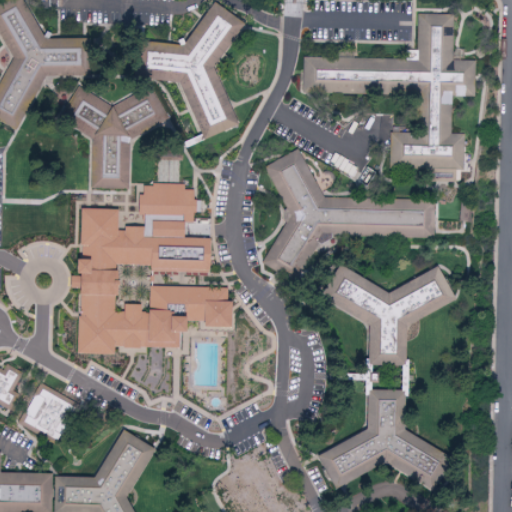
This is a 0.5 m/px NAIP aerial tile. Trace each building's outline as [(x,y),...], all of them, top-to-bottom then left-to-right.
[(211,66),(240,23),(208,2),(180,44),(145,42),(142,43),(147,56),(146,66),(152,64),(172,65),(169,71),(142,69),(146,80),(172,82),(179,87),(198,139),(233,126),(211,66)] [(0,122),(17,130),(43,76),(86,77),(86,39),(41,38),(23,5),(14,5),(0,12),(0,39),(11,59),(1,78),(1,82),(0,82),(0,122)] [(414,60),(300,57),(300,93),(343,94),(343,91),(373,92),(374,80),(427,82),(427,96),(424,96),(424,128),(414,128),(414,133),(388,133),(387,169),(420,170),(420,181),(453,182),(453,170),(461,170),(462,134),(449,134),(450,97),(472,97),(473,61),(450,60),(451,15),(416,14),(414,60)] [(89,189),(127,190),(129,152),(145,131),(166,121),(150,86),(103,111),(102,109),(102,103),(87,92),(78,96),(72,96),(75,102),(69,110),(68,123),(91,141),(89,189)] [(431,239),(432,202),(430,201),(405,200),(405,210),(374,210),(375,201),(364,196),(351,196),(348,198),(319,197),(297,150),(264,165),(264,168),(283,210),(283,219),(261,265),(278,273),(284,270),(288,270),(299,275),(312,247),(328,240),(330,235),(337,235),(340,237),(431,239)] [(81,207),(80,242),(89,242),(89,255),(75,254),(75,268),(80,268),(79,274),(71,273),(70,285),(79,285),(79,290),(81,290),(80,314),(77,314),(77,350),(113,351),(113,344),(122,344),(122,345),(139,345),(139,344),(178,345),(178,327),(185,327),(185,319),(202,319),(202,323),(230,324),(231,297),(227,297),(227,285),(149,283),(148,306),(147,306),(147,311),(144,311),(144,310),(139,309),(140,302),(124,302),(123,310),(119,310),(119,311),(112,311),(113,291),(115,291),(115,280),(117,280),(117,275),(116,275),(116,263),(149,263),(149,266),(149,269),(207,270),(207,268),(208,268),(209,236),(183,235),(183,221),(192,221),(192,211),(195,211),(195,196),(192,196),(193,188),(183,188),(183,182),(150,181),(150,184),(141,183),(141,192),(136,191),(136,214),(141,214),(141,220),(143,220),(143,225),(123,224),(123,230),(116,229),(117,208),(81,207)] [(402,325),(451,300),(434,267),(384,292),(344,269),(343,269),(331,292),(333,296),(353,307),(355,312),(364,316),(363,365),(374,365),(377,363),(386,363),(390,365),(401,366),(402,325)] [(0,405),(9,409),(16,395),(6,390),(15,369),(4,364),(1,369),(0,368),(0,405)] [(70,400),(39,384),(20,422),(50,437),(70,400)] [(362,430),(313,455),(331,489),(360,474),(361,472),(375,464),(377,460),(383,457),(379,451),(403,464),(402,476),(412,482),(419,482),(434,454),(431,448),(399,430),(400,391),(363,389),(362,430)] [(91,478),(53,477),(50,478),(48,511),(129,511),(123,497),(149,448),(116,430),(91,478)] [(0,511),(45,511),(46,474),(0,472),(0,511)]
